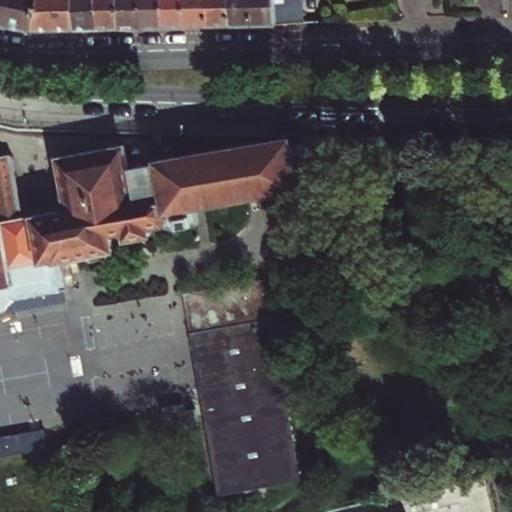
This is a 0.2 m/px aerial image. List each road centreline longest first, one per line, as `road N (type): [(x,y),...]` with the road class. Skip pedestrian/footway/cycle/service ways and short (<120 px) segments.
road 1 (secondary): [(0,86),(511,101)]
road 2 (secondary): [(511,49),(0,58)]
